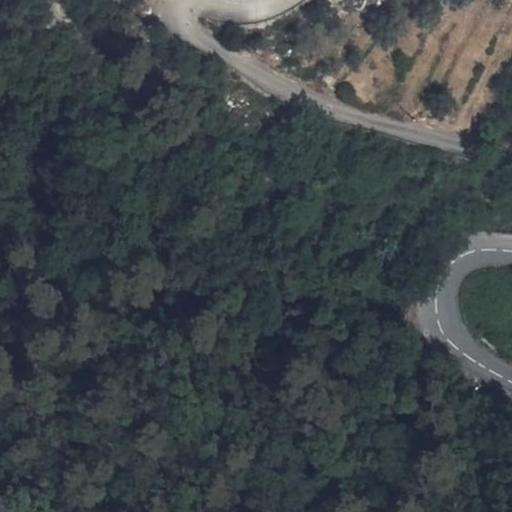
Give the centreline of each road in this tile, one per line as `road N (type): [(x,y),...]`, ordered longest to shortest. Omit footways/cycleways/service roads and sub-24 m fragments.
road 1 (residential): [(511,158),(328,109),(282,91),(193,36),(183,4),(264,0)]
road 2 (unclassified): [(511,380),(457,350),(440,309),(442,286),(459,260),(511,250)]
